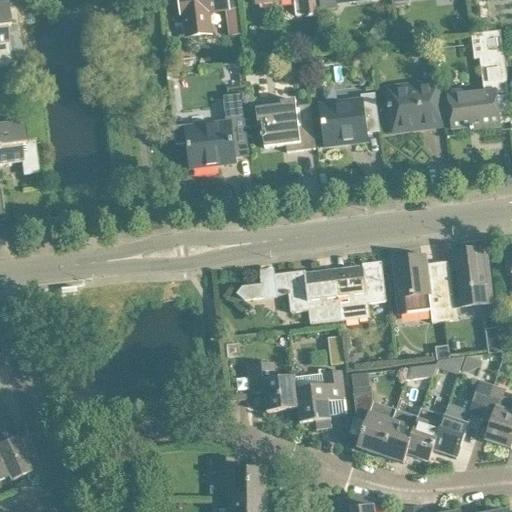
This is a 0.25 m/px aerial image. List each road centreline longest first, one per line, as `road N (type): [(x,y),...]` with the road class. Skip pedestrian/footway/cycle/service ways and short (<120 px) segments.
road 1 (unclassified): [(0,275),(511,212)]
road 2 (residential): [(322,465),(201,438),(120,456)]
road 3 (residential): [(67,491),(24,398),(0,310)]
road 4 (residential): [(511,480),(410,489),(322,465)]
